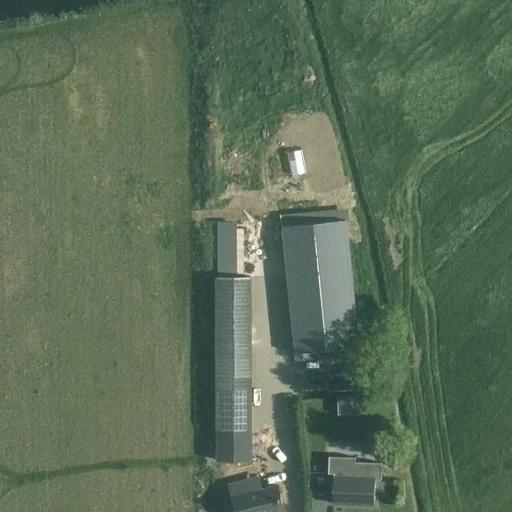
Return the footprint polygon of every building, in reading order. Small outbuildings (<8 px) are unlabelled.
[(347,220),(283,226),(296,353),(360,347),(347,220)] [(219,275),(219,461),(251,461),(252,276),(219,275)] [(391,469),(400,462),(390,450),(382,457),(391,469)] [(346,475),(335,474),(333,503),(374,504),(375,480),(346,479),(346,475)] [(264,489),(260,475),(230,482),(233,493),(237,511),(281,511),(284,511),(277,486),(264,489)]
